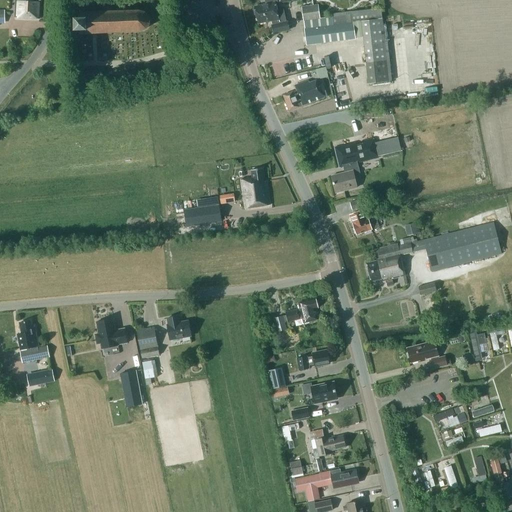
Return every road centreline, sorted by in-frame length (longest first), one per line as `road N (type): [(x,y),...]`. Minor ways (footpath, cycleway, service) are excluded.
road 1 (unclassified): [(0,307),(241,289),(336,272)]
road 2 (tertiary): [(336,272),(258,91),(234,0)]
road 3 (tertiary): [(396,511),(336,272)]
